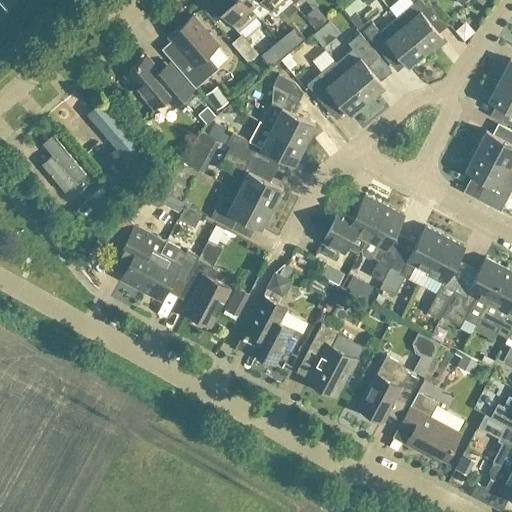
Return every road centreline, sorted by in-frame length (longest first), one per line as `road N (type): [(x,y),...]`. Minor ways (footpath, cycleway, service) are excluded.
road 1 (residential): [(464,511),(398,476),(352,476),(204,387),(0,285)]
road 2 (residential): [(0,105),(120,0)]
road 3 (residential): [(269,269),(321,176),(355,155)]
